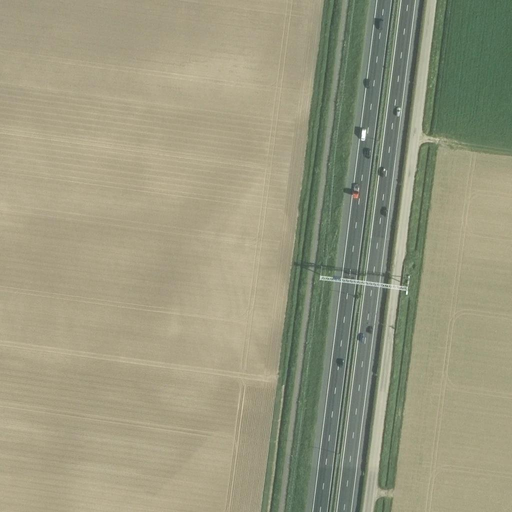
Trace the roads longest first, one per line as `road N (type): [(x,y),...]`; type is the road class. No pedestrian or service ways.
road 1 (motorway): [(344,511),(409,0)]
road 2 (motorway): [(386,0),(322,511)]
road 3 (unclassified): [(369,511),(433,0)]
